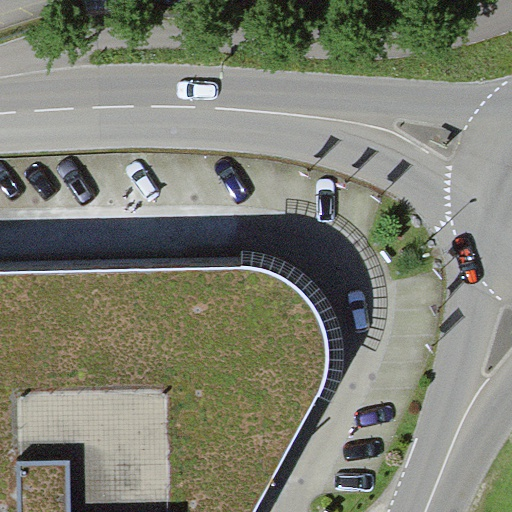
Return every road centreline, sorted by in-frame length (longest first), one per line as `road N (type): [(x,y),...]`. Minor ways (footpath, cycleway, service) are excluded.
road 1 (primary): [(0,116),(130,104),(243,108),(395,124),(490,156)]
road 2 (primary): [(511,331),(464,412),(425,511)]
